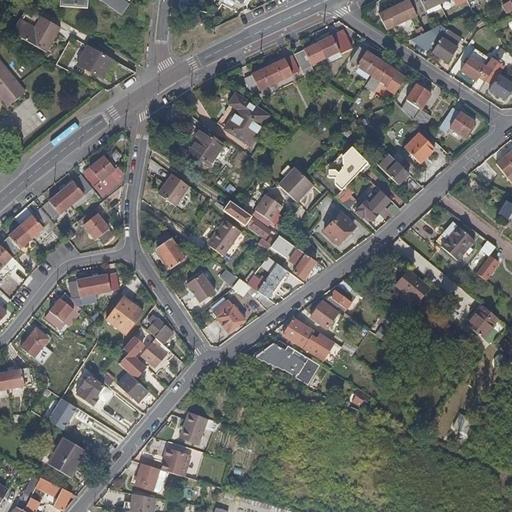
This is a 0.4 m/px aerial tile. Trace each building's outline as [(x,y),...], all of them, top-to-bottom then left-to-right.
[(88,0),(60,0),(60,7),(88,10),(88,0)] [(121,0),(100,0),(121,16),(129,6),(121,0)] [(185,0),(179,0),(178,5),(191,9),(192,4),(185,0)] [(396,0),(394,1),(396,6),(379,14),(386,29),(416,15),(408,0),(396,0)] [(439,4),(437,0),(412,0),(418,13),(425,10),(439,4)] [(511,4),(510,1),(502,5),(507,14),(511,11),(511,4)] [(439,4),(425,10),(427,15),(441,7),(439,4)] [(138,5),(136,17),(142,18),(144,6),(138,5)] [(24,12),(20,19),(35,27),(41,16),(34,12),(32,16),(24,12)] [(195,15),(187,19),(191,27),(199,23),(195,15)] [(35,27),(20,19),(13,32),(46,51),(59,26),(41,16),(35,27)] [(424,34),(411,40),(447,64),(457,48),(441,38),(447,29),(444,26),(440,33),(434,34),(432,38),(426,33),(424,34)] [(317,43),(325,59),(340,52),(341,51),(352,46),(345,31),(317,43)] [(293,55),(301,71),(325,59),(317,43),(293,55)] [(478,59),(482,53),(471,46),(467,52),(478,59)] [(371,75),(381,61),(366,52),(365,52),(359,48),(350,62),(371,75)] [(86,50),(80,66),(107,78),(113,61),(86,50)] [(268,67),(275,83),(290,76),(291,75),(297,71),(290,57),(285,60),(283,59),(268,67)] [(479,78),(485,82),(492,72),(470,57),(460,71),(477,82),(479,78)] [(27,93),(0,59),(0,103),(5,99),(11,107),(27,93)] [(371,75),(362,87),(370,92),(375,90),(380,82),(386,86),(387,85),(392,89),(402,75),(396,72),(396,70),(381,61),(371,75)] [(492,72),(485,82),(492,86),(489,91),(505,101),(510,94),(511,89),(511,84),(509,83),(499,77),(504,68),(497,63),(492,72)] [(68,70),(79,75),(81,68),(72,64),(68,70)] [(261,90),(275,83),(268,67),(253,73),(253,74),(247,77),(254,92),(259,89),(261,90)] [(406,101),(401,108),(419,127),(421,129),(430,115),(421,109),(431,94),(416,85),(406,99),(406,101)] [(268,116),(236,95),(217,124),(249,144),(268,116)] [(175,104),(163,119),(179,130),(190,114),(175,104)] [(458,112),(452,108),(438,129),(445,134),(448,128),(464,139),(475,122),(460,112),(458,112)] [(424,140),(427,135),(421,129),(419,127),(413,133),(416,136),(403,150),(418,165),(434,149),(424,140)] [(190,151),(210,165),(224,145),(200,129),(195,137),(198,139),(190,151)] [(359,172),(361,174),(369,166),(364,160),(351,148),(342,157),(341,163),(333,162),(333,171),(326,171),(326,180),(332,180),(332,186),(339,192),(343,189),(359,172)] [(250,156),(265,166),(270,159),(256,149),(250,156)] [(511,184),(511,150),(494,165),(511,184)] [(376,166),(397,185),(407,174),(404,171),(398,165),(387,155),(376,166)] [(104,156),(90,168),(101,181),(115,169),(104,156)] [(398,165),(404,171),(406,169),(410,173),(414,169),(403,159),(398,165)] [(275,182),(295,201),(301,195),(300,193),(310,182),(292,165),(290,166),(285,162),(277,169),(283,174),(275,182)] [(101,181),(90,168),(84,173),(95,186),(101,181)] [(187,185),(171,174),(156,193),(173,205),(187,185)] [(78,176),(72,180),(84,195),(89,190),(78,176)] [(60,191),(72,205),(84,195),(72,180),(60,191)] [(300,193),(301,195),(303,196),(313,185),(310,182),(300,193)] [(334,197),(347,209),(355,201),(343,189),(339,192),(334,197)] [(54,219),(72,205),(60,191),(48,201),(48,202),(43,207),(54,219)] [(281,204),(265,193),(253,208),(270,220),(281,204)] [(363,214),(370,220),(384,206),(370,194),(355,211),(361,217),(363,214)] [(511,204),(505,201),(497,214),(506,220),(507,218),(511,221),(511,227),(511,228),(511,204)] [(32,214),(44,227),(50,221),(38,208),(32,214)] [(232,217),(253,232),(257,228),(262,231),(260,234),(270,241),(275,233),(239,208),(232,217)] [(90,212),(82,218),(84,221),(86,223),(94,217),(90,212)] [(354,226),(340,213),(323,230),(337,244),(354,226)] [(21,225),(32,238),(44,227),(32,214),(21,225)] [(95,216),(94,217),(86,223),(83,226),(95,240),(97,239),(106,232),(107,231),(95,216)] [(221,221),(237,233),(239,230),(224,218),(221,221)] [(50,221),(44,227),(50,233),(55,227),(50,221)] [(212,235),(228,246),(237,233),(221,221),(212,235)] [(22,248),(32,238),(21,225),(9,235),(10,236),(19,245),(22,248)] [(459,228),(443,248),(460,262),(476,241),(459,228)] [(111,237),(106,232),(97,239),(102,245),(111,237)] [(222,254),(228,246),(212,235),(206,242),(222,254)] [(301,278),(309,267),(314,261),(304,254),(296,248),(285,240),(277,235),(271,243),(270,245),(288,258),(297,265),(292,271),(301,278)] [(18,246),(19,245),(10,236),(4,242),(13,251),(16,248),(18,246)] [(172,237),(156,246),(170,268),(185,258),(172,237)] [(257,243),(257,244),(266,250),(270,245),(261,238),(257,243)] [(486,240),(480,250),(489,256),(496,246),(486,240)] [(0,269),(4,265),(13,256),(0,244),(0,269)] [(11,272),(19,263),(13,256),(4,265),(11,272)] [(247,284),(266,297),(286,270),(267,256),(263,261),(272,267),(260,283),(252,278),(247,284)] [(500,262),(490,256),(479,272),(488,279),(500,262)] [(227,283),(233,274),(227,270),(221,278),(227,283)] [(98,275),(92,276),(95,293),(117,288),(113,271),(106,273),(106,272),(98,275)] [(215,292),(202,273),(187,284),(199,303),(215,292)] [(233,287),(239,278),(234,275),(233,274),(227,283),(230,285),(233,287)] [(433,292),(412,275),(400,290),(408,296),(405,300),(418,311),(433,292)] [(95,293),(92,276),(75,280),(75,281),(69,283),(72,299),(95,293)] [(248,290),(266,310),(275,304),(266,297),(247,284),(244,282),(239,278),(233,287),(244,296),(248,290)] [(337,285),(329,297),(345,309),(354,297),(337,285)] [(271,297),(278,302),(283,298),(275,292),(271,297)] [(142,308),(122,294),(107,317),(127,330),(142,308)] [(62,295),(59,299),(73,310),(75,306),(62,295)] [(329,297),(326,300),(343,312),(345,309),(329,297)] [(73,310),(59,299),(46,318),(61,330),(66,324),(63,322),(73,310)] [(228,299),(213,312),(229,332),(245,319),(228,299)] [(500,317),(483,303),(466,325),(483,338),(500,317)] [(326,304),(314,320),(329,332),(342,316),(326,304)] [(63,322),(66,324),(67,325),(77,312),(73,310),(63,322)] [(152,323),(147,328),(162,344),(172,332),(153,314),(148,319),(152,323)] [(86,328),(91,322),(84,317),(79,323),(86,328)] [(398,326),(387,318),(383,323),(394,331),(398,326)] [(286,337),(292,340),(305,348),(315,332),(306,327),(305,328),(294,322),(285,337),(286,337)] [(385,342),(391,346),(403,331),(398,326),(394,331),(389,336),(385,342)] [(50,340),(37,329),(21,347),(44,366),(54,353),(46,346),(50,340)] [(380,339),(385,342),(389,336),(384,333),(380,339)] [(70,353),(73,339),(67,337),(63,351),(70,353)] [(124,357),(118,363),(128,373),(135,379),(144,368),(133,357),(142,346),(133,337),(123,349),(126,353),(123,355),(124,357)] [(170,351),(155,338),(141,354),(155,367),(170,351)] [(81,341),(73,339),(70,353),(77,356),(78,351),(80,344),(81,341)] [(498,345),(501,347),(502,346),(507,341),(503,339),(498,345)] [(342,347),(355,355),(361,348),(347,341),(342,347)] [(502,346),(511,354),(511,345),(507,341),(502,346)] [(311,385),(322,366),(314,361),(303,354),(299,359),(294,356),(297,351),(288,345),(284,351),(273,344),(259,354),(273,362),(275,360),(299,374),(297,378),(311,385)] [(511,356),(511,354),(502,346),(501,347),(511,356)] [(20,369),(4,373),(8,390),(31,385),(28,369),(21,370),(20,369)] [(107,369),(105,371),(100,378),(109,386),(116,376),(107,369)] [(138,402),(148,391),(135,379),(128,373),(118,385),(138,402)] [(95,395),(103,385),(90,374),(86,377),(85,376),(80,381),(82,383),(76,391),(91,403),(97,397),(95,395)] [(111,391),(103,385),(95,395),(97,397),(100,399),(104,400),(111,391)] [(350,401),(359,406),(365,397),(356,391),(350,401)] [(48,421),(63,430),(77,408),(62,398),(48,421)] [(210,419),(190,411),(181,438),(200,445),(210,419)] [(11,425),(6,422),(2,428),(8,430),(11,425)] [(54,454),(48,465),(69,478),(86,450),(64,438),(54,454)] [(165,471),(166,471),(186,477),(192,455),(169,448),(167,456),(169,457),(165,471)] [(41,461),(48,465),(54,454),(47,450),(41,461)] [(159,469),(142,464),(136,485),(153,490),(153,489),(159,469)] [(159,469),(153,489),(158,491),(161,489),(166,471),(165,471),(159,469)] [(71,493),(40,478),(37,484),(36,487),(57,498),(54,506),(63,510),(71,493)] [(30,480),(23,495),(30,498),(32,495),(36,487),(37,484),(30,480)] [(191,487),(182,488),(182,498),(192,497),(191,487)] [(156,511),(160,497),(137,493),(135,502),(133,502),(132,511),(138,511),(156,511)] [(14,511),(23,511),(30,498),(23,495),(14,511)] [(23,511),(40,511),(36,510),(41,499),(32,495),(30,498),(23,511)]
